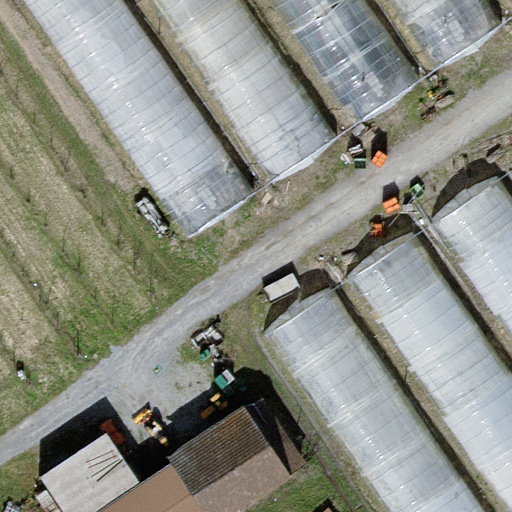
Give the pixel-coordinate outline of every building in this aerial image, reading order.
[(30,0),(59,46),(118,10),(111,0),(30,0)] [(337,0),(299,28),(360,111),(418,69),(368,0),(337,0)] [(151,164),(181,223),(248,189),(218,130),(151,164)] [(439,204),(511,314),(511,183),(499,165),(439,204)] [(455,408),(511,363),(511,357),(409,225),(349,272),(455,408)] [(480,511),(335,278),(280,312),(404,511),(480,511)] [(43,463),(71,511),(227,511),(312,461),(267,387),(136,466),(110,423),(43,463)]
